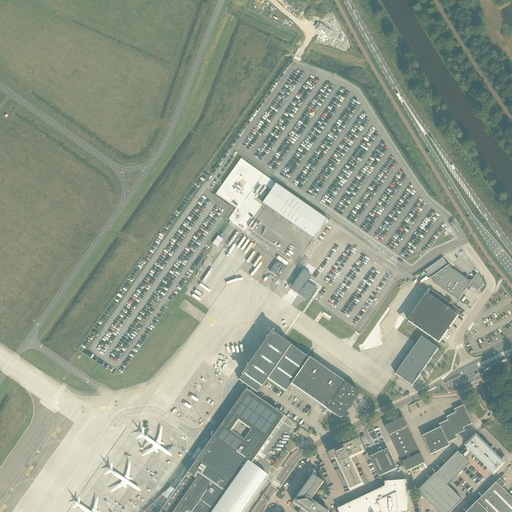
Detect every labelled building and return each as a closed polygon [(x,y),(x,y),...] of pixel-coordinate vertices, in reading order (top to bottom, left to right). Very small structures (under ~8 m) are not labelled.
[(314,239),(327,219),(277,184),(263,204),(314,239)] [(443,258),(425,270),(431,277),(448,265),(443,258)] [(447,266),(445,268),(431,278),(430,278),(433,283),(455,298),(459,300),(466,289),(469,286),(471,287),(476,291),(477,289),(479,290),(484,283),(477,274),(472,281),(471,280),(470,281),(452,269),(450,266),(449,265),(447,266)] [(291,285),(290,288),(299,294),(307,282),(311,276),(302,270),(291,285)] [(299,294),(298,294),(309,302),(318,289),(307,282),(299,294)] [(460,315),(463,313),(464,312),(459,310),(455,306),(433,291),(430,297),(427,295),(408,322),(439,343),(448,331),(449,331),(450,329),(450,328),(457,317),(457,318),(460,315)] [(238,380),(248,386),(257,393),(259,390),(262,385),(267,379),(285,392),(287,390),(290,384),(324,408),(334,414),(338,417),(338,418),(339,418),(340,418),(341,418),(342,418),(342,417),(343,417),(343,416),(344,416),(348,409),(349,408),(348,407),(350,404),(351,405),(352,404),(359,393),(355,390),(344,383),(341,381),(312,360),(308,358),(290,345),(272,333),(271,332),(241,376),(238,380)] [(399,376),(401,378),(407,382),(408,383),(412,386),(424,369),(438,349),(436,347),(422,337),(417,344),(398,371),(396,374),(399,376)] [(239,511),(266,474),(250,463),(283,416),(281,415),(279,413),(255,396),(245,389),(212,437),(209,441),(159,511),(239,511)] [(454,410),(456,413),(464,431),(465,431),(463,428),(472,424),(464,405),(454,410)] [(447,417),(448,420),(457,439),(456,435),(464,431),(456,413),(447,417)] [(385,426),(407,472),(425,463),(403,417),(385,426)] [(439,425),(440,428),(449,446),(450,446),(448,443),(453,441),(457,439),(448,420),(439,425)] [(449,446),(440,428),(422,436),(424,441),(431,455),(449,446)] [(476,436),(472,440),(467,446),(467,447),(460,454),(458,452),(436,474),(447,486),(457,476),(456,476),(458,474),(458,475),(459,475),(458,474),(462,471),(463,469),(464,469),(470,463),(466,460),(473,453),(494,473),(503,464),(501,461),(503,458),(497,455),(495,456),(476,436)] [(159,511),(209,441),(205,438),(174,482),(143,511),(159,511)] [(364,451),(361,446),(362,445),(359,438),(329,453),(332,460),(335,459),(335,460),(350,491),(364,485),(362,480),(353,461),(352,462),(351,459),(364,453),(364,452),(364,451)] [(370,457),(379,477),(397,468),(388,448),(370,457)] [(319,479),(318,480),(317,479),(316,476),(315,471),(300,492),(293,503),(297,506),(306,511),(328,511),(329,511),(326,510),(311,500),(321,485),(322,485),(324,482),(319,479)] [(436,474),(435,474),(418,491),(421,494),(424,497),(424,498),(425,497),(428,501),(431,504),(431,505),(432,504),(435,508),(434,508),(435,508),(439,511),(438,511),(439,511),(450,511),(462,500),(447,486),(436,474)] [(511,511),(511,497),(502,488),(505,484),(500,479),(466,511),(511,511)] [(409,511),(409,507),(407,480),(385,482),(385,486),(364,496),(338,509),(339,511),(409,511)]
